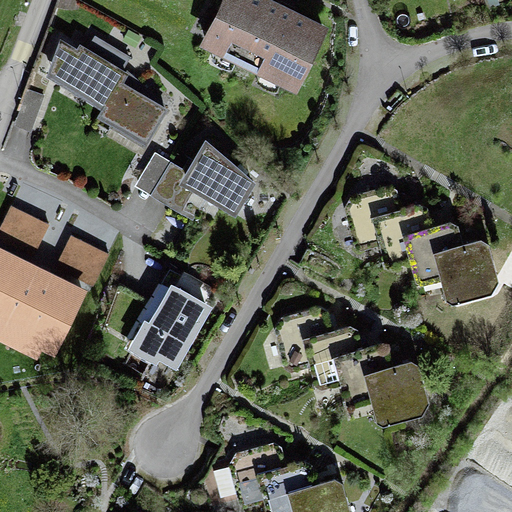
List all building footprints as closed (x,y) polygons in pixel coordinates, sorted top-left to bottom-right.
[(323,28),(265,0),(224,0),(205,40),(295,84),(323,28)] [(125,72),(122,70),(97,55),(81,45),(78,50),(61,40),(50,69),(106,103),(119,81),(125,72)] [(104,43),(97,55),(122,70),(129,58),(104,43)] [(125,72),(119,81),(147,97),(150,93),(125,72)] [(165,108),(147,97),(119,81),(106,103),(101,112),(146,139),(165,108)] [(43,96),(28,90),(16,122),(31,128),(43,96)] [(206,141),(185,177),(209,191),(236,207),(252,181),(206,141)] [(163,198),(171,202),(185,177),(178,173),(163,165),(149,189),(163,198)] [(194,216),(209,191),(185,177),(171,202),(194,216)] [(361,246),(382,240),(399,210),(394,190),(388,187),(353,196),(347,207),(357,244),(361,246)] [(11,205),(0,226),(0,238),(33,255),(48,223),(11,205)] [(419,205),(399,210),(382,240),(387,261),(392,264),(412,258),(430,228),(425,208),(419,205)] [(450,222),(430,228),(412,258),(418,279),(422,281),(443,276),(461,245),(455,225),(450,222)] [(108,253),(71,235),(55,266),(93,284),(108,253)] [(480,240),(461,245),(443,276),(448,296),(453,299),(490,289),(496,279),(486,243),(480,240)] [(81,289),(0,248),(0,335),(36,353),(41,342),(52,347),(81,289)] [(154,354),(157,350),(174,360),(205,306),(173,287),(150,326),(146,323),(135,343),(154,354)] [(291,367),(312,362),(330,331),(324,312),(318,308),(283,318),(277,328),(287,365),(291,367)] [(349,326),(330,331),(312,362),(317,383),(322,385),(343,380),(360,349),(355,329),(349,326)] [(380,343),(360,349),(343,380),(348,400),(353,403),(373,397),(391,366),(386,347),(380,343)] [(410,361),(391,366),(373,397),(379,418),(383,420),(420,410),(426,400),(416,364),(410,361)] [(246,503),(266,497),(284,466),(279,447),(273,444),(237,453),(232,464),(221,467),(215,475),(221,496),(239,491),(241,500),(246,503)] [(303,461),(284,466),(266,497),(270,511),(298,511),(315,484),(309,464),(303,461)] [(334,479),(315,484),(298,511),(347,511),(340,482),(334,479)]
